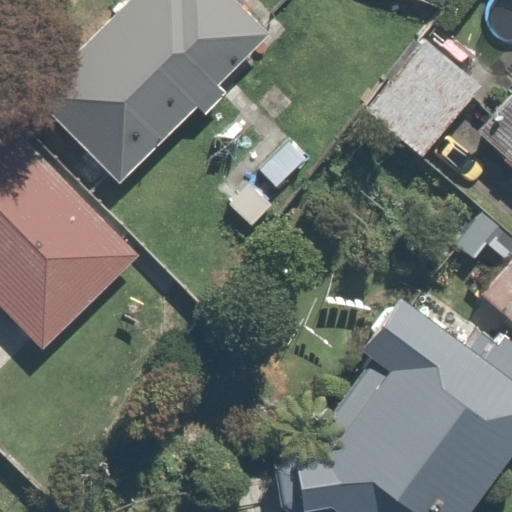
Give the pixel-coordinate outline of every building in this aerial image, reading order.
[(105,164),(264,5),(258,0),(106,0),(24,83),(105,164)] [(405,148),(470,69),(411,21),(346,100),(405,148)] [(305,147),(351,88),(311,56),(265,115),(305,147)] [(511,57),(459,120),(511,164),(511,57)] [(0,106),(0,316),(26,342),(131,236),(0,106)] [(511,339),(502,332),(485,355),(400,293),(356,353),(370,363),(316,436),(288,446),(275,465),(282,505),(291,511),(474,511),(511,462),(511,339)]
